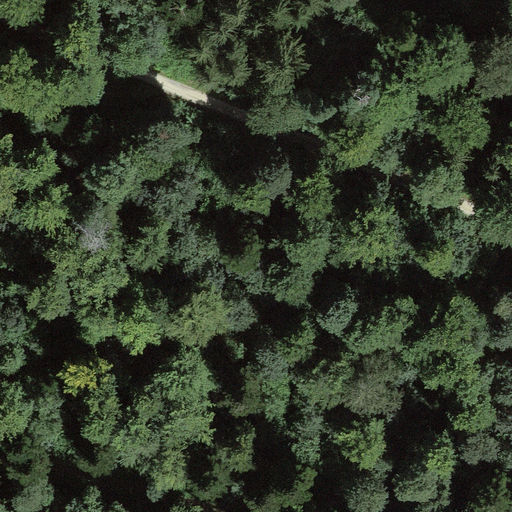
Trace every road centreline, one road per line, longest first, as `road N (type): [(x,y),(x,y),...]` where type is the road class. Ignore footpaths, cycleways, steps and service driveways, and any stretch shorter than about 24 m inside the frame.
road 1 (track): [(0,17),(250,114),(511,230)]
road 2 (track): [(237,511),(0,445)]
